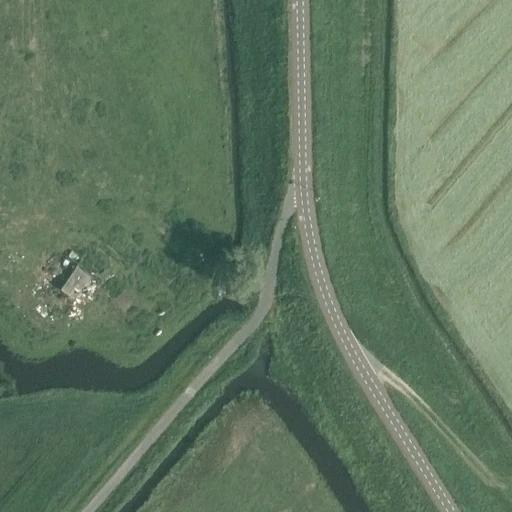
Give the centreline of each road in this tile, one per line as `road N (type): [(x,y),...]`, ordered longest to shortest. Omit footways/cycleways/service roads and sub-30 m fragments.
road 1 (tertiary): [(450,511),(356,363),(319,279),(302,187),(299,0)]
road 2 (unknown): [(64,511),(209,345),(235,322),(256,318),(281,225),(302,187)]
road 3 (track): [(504,489),(415,399),(349,350)]
